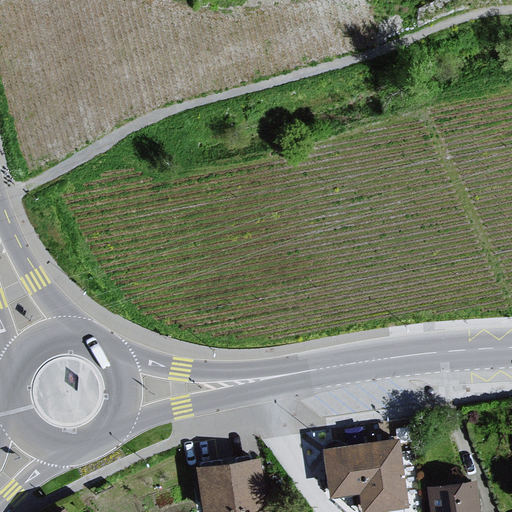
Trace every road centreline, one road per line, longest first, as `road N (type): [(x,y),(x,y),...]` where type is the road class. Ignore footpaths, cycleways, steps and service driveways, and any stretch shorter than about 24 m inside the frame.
road 1 (primary): [(511,348),(262,378)]
road 2 (primary): [(104,435),(262,378)]
road 3 (primary): [(262,378),(110,351)]
road 4 (tertiary): [(81,334),(28,282),(0,229)]
